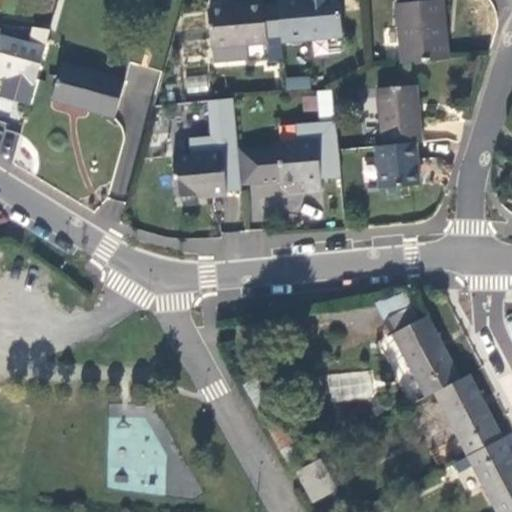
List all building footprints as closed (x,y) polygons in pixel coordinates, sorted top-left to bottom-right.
[(278,0),(277,0),(278,5),(280,37),(281,43),(341,37),(338,0),(278,0)] [(401,64),(441,60),(438,19),(443,18),(442,0),(396,4),(401,64)] [(263,6),(262,1),(231,4),(232,9),(208,11),(211,49),(245,45),(266,43),(266,38),(263,6)] [(280,37),(278,5),(263,6),(266,38),(280,37)] [(438,19),(441,60),(447,60),(443,18),(438,19)] [(28,44),(0,35),(0,78),(3,78),(3,77),(5,78),(0,96),(0,116),(24,123),(50,30),(32,28),(28,44)] [(245,45),(211,49),(213,63),(246,60),(245,45)] [(51,102),(114,119),(124,80),(61,63),(51,102)] [(310,76),(285,76),(286,90),(310,89),(310,76)] [(414,143),(420,143),(415,86),(376,89),(381,146),(414,143)] [(314,91),(319,118),(336,115),(330,88),(314,91)] [(233,100),(217,101),(219,126),(235,125),(233,100)] [(209,197),(226,196),(226,193),(222,148),(221,138),(194,140),(190,145),(191,155),(172,157),(176,197),(209,195),(209,197)] [(304,194),(320,193),(316,143),(276,147),(280,184),(302,182),(304,194)] [(414,143),(381,146),(375,147),(379,189),(418,185),(414,143)] [(222,148),(226,193),(241,192),(237,147),(222,148)] [(378,310),(383,321),(412,306),(406,295),(378,310)] [(460,380),(427,317),(420,320),(412,306),(383,321),(391,335),(424,398),(433,394),(460,380)] [(410,406),(424,398),(391,335),(376,343),(410,406)] [(332,401),(371,396),(368,370),(328,376),(332,401)] [(502,438),(469,375),(460,380),(433,394),(466,457),(502,438)] [(244,386),(288,467),(301,460),(256,378),(244,386)] [(0,401),(0,479),(11,482),(27,408),(0,401)] [(511,511),(511,457),(502,438),(466,457),(494,511),(511,511)] [(296,473),(312,502),(336,490),(320,461),(296,473)]
